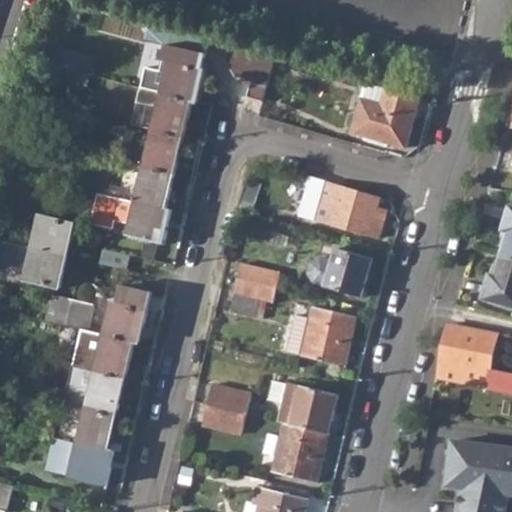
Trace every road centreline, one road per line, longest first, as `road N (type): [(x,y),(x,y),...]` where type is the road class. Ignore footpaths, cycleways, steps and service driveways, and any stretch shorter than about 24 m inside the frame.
road 1 (residential): [(449,193),(230,136),(140,511)]
road 2 (residential): [(449,193),(364,511)]
road 3 (residential): [(502,0),(449,193)]
